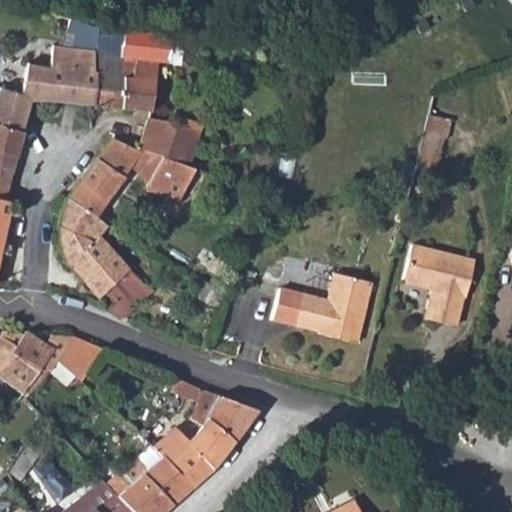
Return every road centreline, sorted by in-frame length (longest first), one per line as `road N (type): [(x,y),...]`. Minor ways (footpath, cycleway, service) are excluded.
road 1 (residential): [(40,306),(298,405)]
road 2 (residential): [(113,127),(68,129),(32,222),(40,306)]
road 3 (residential): [(298,405),(489,473)]
road 4 (residential): [(298,405),(188,511)]
